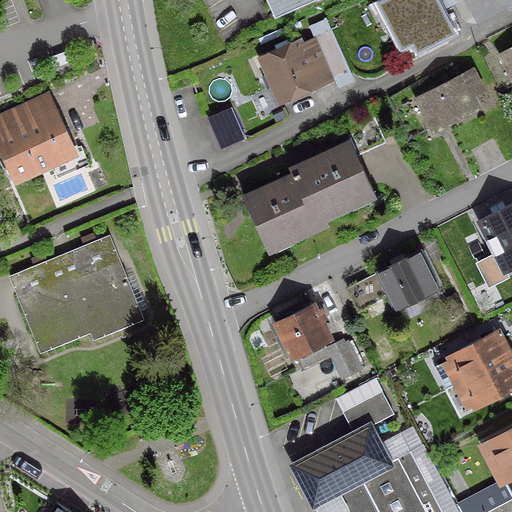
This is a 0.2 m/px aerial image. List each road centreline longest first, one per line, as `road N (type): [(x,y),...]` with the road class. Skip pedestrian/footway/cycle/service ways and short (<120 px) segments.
road 1 (residential): [(206,324),(511,173)]
road 2 (tertiary): [(206,324),(150,134),(122,0)]
road 3 (tertiary): [(263,511),(206,324)]
road 4 (residential): [(0,424),(139,511)]
